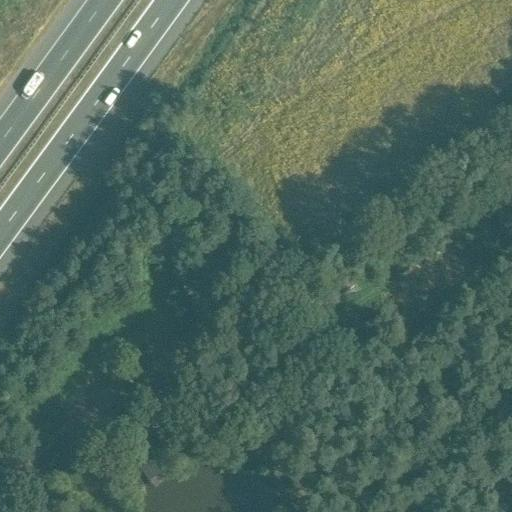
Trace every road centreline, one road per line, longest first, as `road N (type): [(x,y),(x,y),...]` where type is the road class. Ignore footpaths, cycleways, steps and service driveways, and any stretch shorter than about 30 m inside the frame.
road 1 (motorway): [(0,233),(170,0)]
road 2 (motorway): [(108,0),(0,144)]
